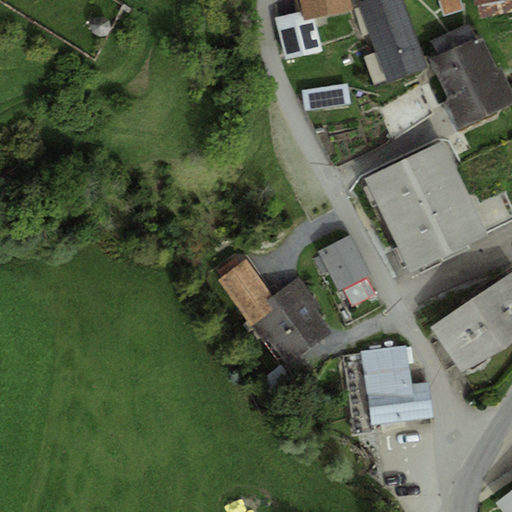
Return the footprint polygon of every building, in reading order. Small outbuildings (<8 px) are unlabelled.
[(350,0),(299,0),(302,12),(304,22),(316,19),(353,10),(350,0)] [(428,68),(403,0),(367,0),(360,3),(388,82),(428,68)] [(459,0),(443,0),(438,2),(444,18),(463,10),(459,0)] [(511,0),(503,0),(478,5),(480,17),(511,10),(511,0)] [(302,12),(275,18),(284,62),(324,54),(316,19),(304,22),(302,12)] [(433,40),(440,55),(476,40),(469,24),(433,40)] [(440,55),(430,59),(447,99),(444,100),(456,130),(511,106),(511,92),(500,66),(497,67),(483,36),(476,40),(440,55)] [(353,91),(309,96),(312,117),(356,112),(353,91)] [(444,145),(365,182),(410,277),(489,240),(444,145)] [(349,237),(320,252),(340,291),(344,289),(366,278),(368,277),(349,237)] [(246,260),(218,281),(250,327),(273,311),(266,302),(273,297),(246,260)] [(511,273),(430,327),(460,374),(487,356),(489,360),(511,344),(511,273)] [(366,278),(344,289),(352,307),(375,296),(366,278)] [(299,279),(273,297),(266,302),(273,311),(250,327),(287,365),(333,334),(299,279)] [(412,348),(366,354),(374,430),(439,423),(436,394),(417,396),(412,348)] [(511,511),(511,489),(496,503),(503,511),(511,511)]
